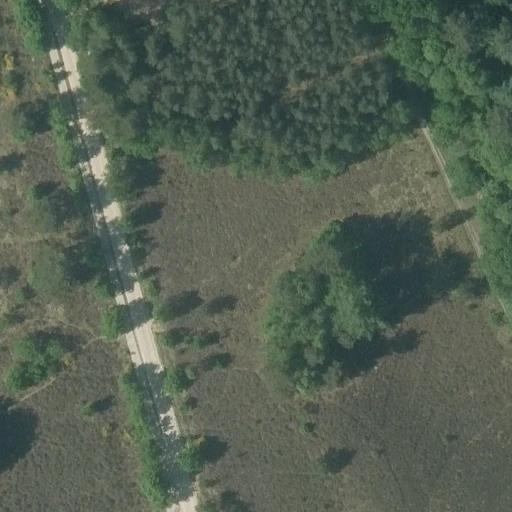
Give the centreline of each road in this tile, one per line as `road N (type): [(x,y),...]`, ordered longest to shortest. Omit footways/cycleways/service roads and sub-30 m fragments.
road 1 (track): [(138,330),(50,0)]
road 2 (track): [(0,411),(89,344),(138,330)]
road 3 (track): [(178,473),(138,330)]
